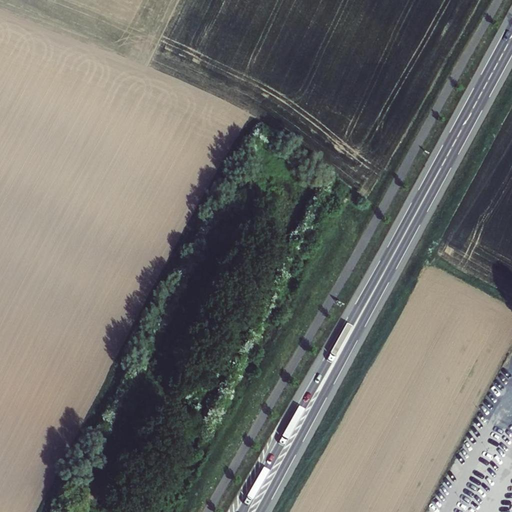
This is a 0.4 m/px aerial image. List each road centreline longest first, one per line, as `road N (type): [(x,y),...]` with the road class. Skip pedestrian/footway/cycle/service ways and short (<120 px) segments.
road 1 (primary): [(511,34),(370,297)]
road 2 (primary): [(370,297),(242,511)]
road 3 (primary): [(259,511),(370,297)]
